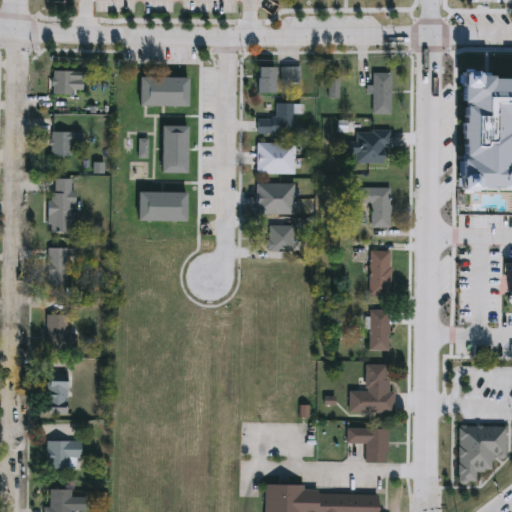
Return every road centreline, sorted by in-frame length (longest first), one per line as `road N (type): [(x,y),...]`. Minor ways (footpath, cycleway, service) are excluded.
road 1 (residential): [(511,34),(0,31)]
road 2 (residential): [(13,0),(10,511)]
road 3 (residential): [(424,511),(430,32)]
road 4 (residential): [(227,37),(226,231),(212,275)]
